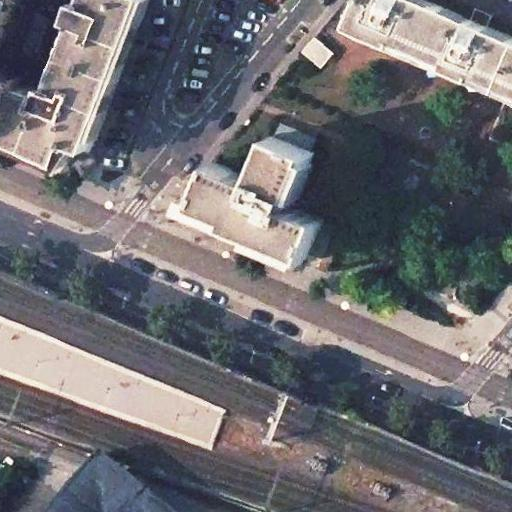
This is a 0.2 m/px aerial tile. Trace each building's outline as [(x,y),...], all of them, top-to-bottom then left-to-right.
[(84,0),(84,1),(80,0),(77,0),(70,18),(77,21),(49,92),(19,79),(0,128),(0,134),(33,149),(62,161),(90,150),(145,0),(84,0)] [(0,0),(0,128),(19,79),(0,70),(0,47),(18,0),(0,0)] [(361,0),(350,26),(511,96),(511,36),(488,26),(491,18),(491,17),(484,14),(475,10),(471,19),(427,0),(361,0)] [(38,13),(23,50),(33,54),(47,17),(38,13)] [(316,153),(273,136),(254,179),(213,162),(196,204),(231,218),(228,224),(231,225),(252,234),(258,236),(308,257),(323,219),(294,205),(316,153)] [(172,511),(102,455),(100,457),(54,511),(172,511)]
